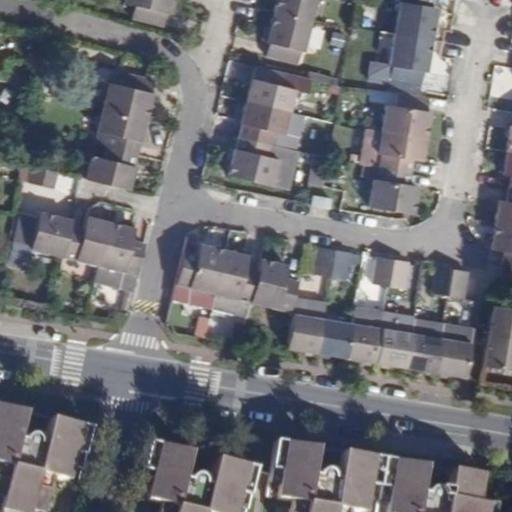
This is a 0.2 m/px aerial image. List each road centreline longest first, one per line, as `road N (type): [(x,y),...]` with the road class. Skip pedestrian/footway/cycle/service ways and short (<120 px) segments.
road 1 (residential): [(482,21),(444,239),(418,242),(174,205)]
road 2 (tertiary): [(134,374),(511,436)]
road 3 (residential): [(0,9),(163,51),(187,71),(192,111),(174,205)]
road 4 (residential): [(174,205),(134,374)]
road 5 (residential): [(106,511),(134,374)]
road 6 (tertiary): [(0,352),(134,374)]
